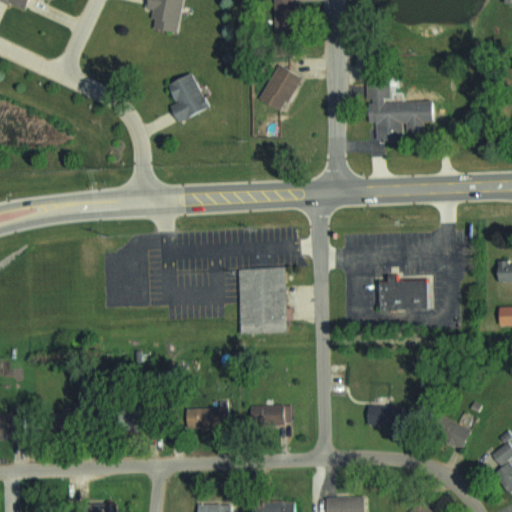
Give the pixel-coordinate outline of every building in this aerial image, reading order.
[(6,0),(31,8),(33,0),(6,0)] [(181,30),(185,0),(151,0),(148,25),(181,30)] [(293,0),(269,0),(270,8),(293,7),(293,0)] [(305,78),(283,62),(260,94),(281,109),(305,78)] [(161,85),(177,122),(211,107),(195,70),(161,85)] [(374,121),(380,121),(380,141),(408,141),(408,132),(429,132),(428,120),(439,120),(439,99),(396,99),(396,75),(373,76),(374,121)] [(511,259),(491,260),(491,283),(511,282),(511,259)] [(292,330),(245,333),(242,269),(288,266),(292,330)] [(372,277),(373,308),(420,308),(420,277),(372,277)] [(201,404),(203,434),(229,433),(227,398),(219,398),(219,403),(201,404)] [(287,404),(259,404),(259,417),(287,417),(287,404)] [(363,423),(386,423),(386,404),(363,404),(363,423)] [(430,434),(456,448),(467,428),(441,414),(430,434)] [(511,451),(511,449),(504,439),(488,453),(498,465),(490,471),(506,490),(511,485),(511,468),(504,459),(511,451)] [(323,495),(323,511),(361,511),(361,495),(323,495)] [(403,511),(433,511),(421,497),(403,511)] [(294,511),(295,499),(252,499),(252,511),(294,511)] [(197,501),(197,511),(234,511),(235,501),(197,501)] [(102,511),(116,511),(118,505),(105,502),(102,511)]
